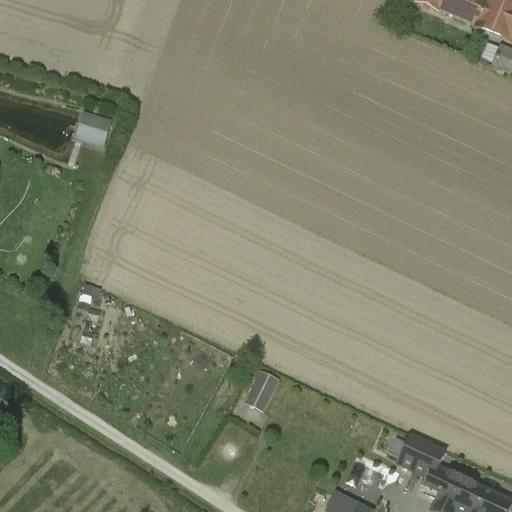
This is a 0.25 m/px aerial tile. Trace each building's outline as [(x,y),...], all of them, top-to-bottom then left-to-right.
[(416,8),(419,0),(403,0),(402,3),(416,8)] [(460,21),(467,0),(419,0),(416,8),(437,16),(439,13),(460,21)] [(477,29),(488,3),(480,0),(467,0),(460,21),(477,29)] [(508,46),(511,34),(511,0),(488,0),(488,3),(477,29),(475,32),(508,46)] [(511,56),(499,51),(491,69),(511,78),(511,56)] [(83,116),(74,144),(103,152),(111,125),(83,116)] [(264,417),(281,385),(255,372),(247,386),(253,389),(243,409),(237,406),(229,420),(263,438),(271,421),(264,417)] [(425,494),(439,500),(448,479),(436,473),(444,456),(395,435),(393,441),(407,449),(396,469),(422,482),(426,474),(433,477),(425,494)] [(508,511),(510,507),(448,479),(439,500),(432,511),(508,511)] [(374,511),(375,511),(333,493),(324,511),(374,511)]
